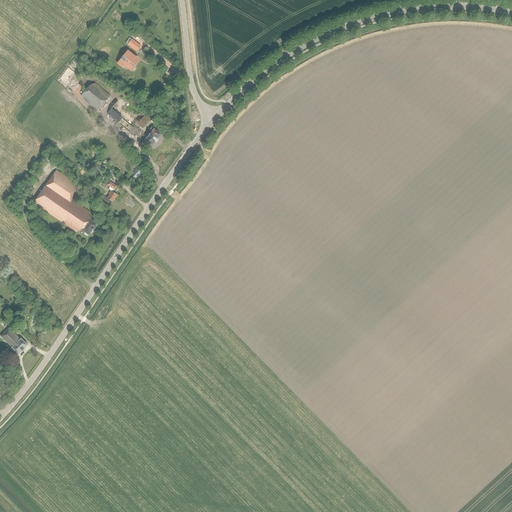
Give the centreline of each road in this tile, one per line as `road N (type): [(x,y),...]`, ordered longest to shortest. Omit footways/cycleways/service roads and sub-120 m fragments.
road 1 (secondary): [(212,122),(0,418)]
road 2 (secondary): [(212,122),(278,61),(353,24),(436,7),(511,12)]
road 3 (tertiary): [(212,122),(189,74),(182,0)]
